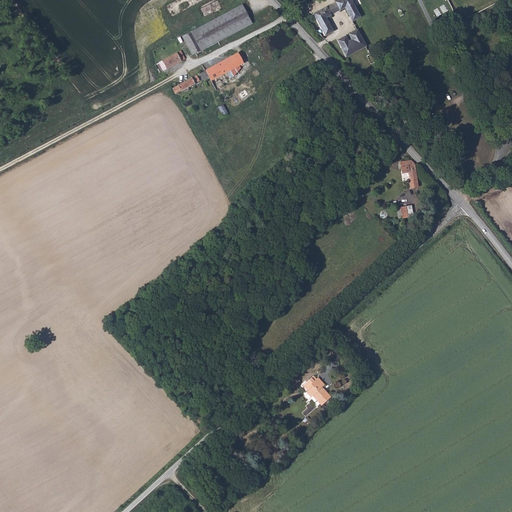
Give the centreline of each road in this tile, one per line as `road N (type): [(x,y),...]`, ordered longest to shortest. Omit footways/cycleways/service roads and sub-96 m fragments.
road 1 (unclassified): [(126,511),(463,205)]
road 2 (tertiary): [(463,205),(289,17)]
road 3 (track): [(418,0),(480,138),(481,154),(457,197)]
road 4 (track): [(177,76),(0,169)]
road 5 (unclassified): [(289,17),(177,76)]
